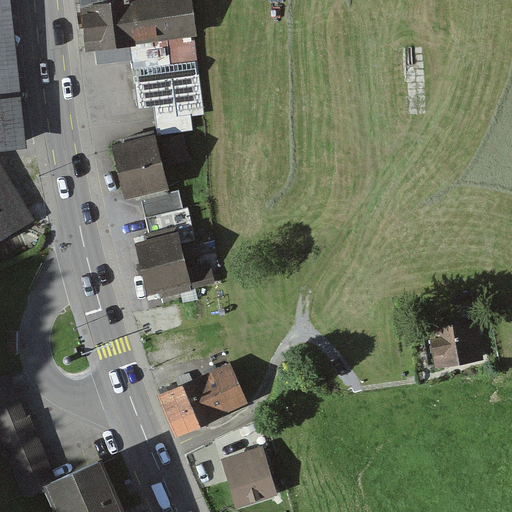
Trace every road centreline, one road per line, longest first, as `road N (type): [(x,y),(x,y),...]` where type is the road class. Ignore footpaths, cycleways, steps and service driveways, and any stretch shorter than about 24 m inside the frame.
road 1 (primary): [(46,0),(84,249),(120,369),(177,511)]
road 2 (track): [(416,128),(318,269),(259,402),(220,432),(153,457)]
